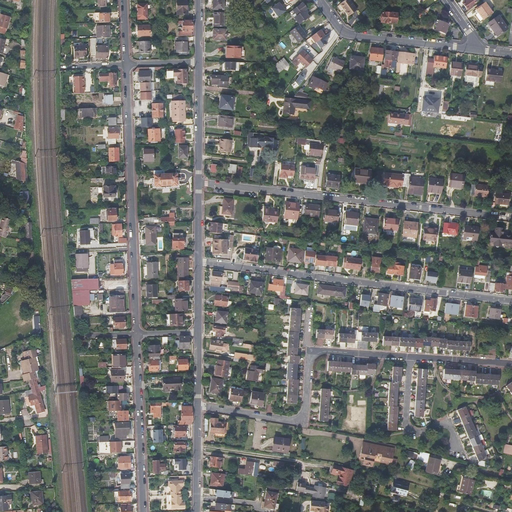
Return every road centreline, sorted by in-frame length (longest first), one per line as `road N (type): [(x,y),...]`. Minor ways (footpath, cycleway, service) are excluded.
road 1 (residential): [(511,301),(198,262)]
road 2 (residential): [(511,217),(198,182)]
road 3 (residential): [(136,334),(125,63)]
road 4 (residential): [(142,511),(136,334)]
road 5 (residential): [(319,0),(351,34),(477,49)]
road 6 (residential): [(197,405),(301,418),(309,350)]
road 7 (residential): [(409,356),(407,428),(419,433),(446,424),(458,453)]
road 8 (tertiary): [(198,182),(198,62)]
